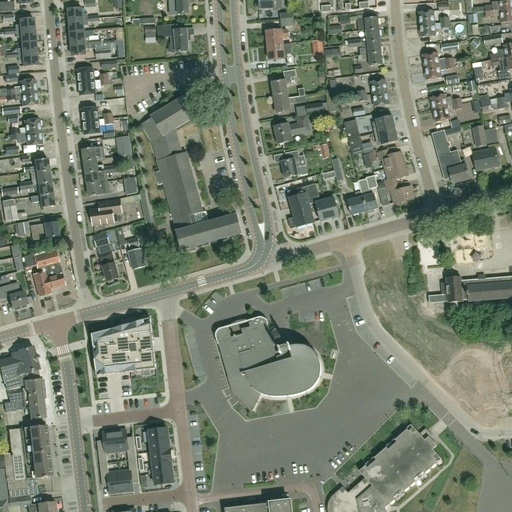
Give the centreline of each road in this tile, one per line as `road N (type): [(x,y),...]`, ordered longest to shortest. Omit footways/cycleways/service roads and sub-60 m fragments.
road 1 (residential): [(89,313),(47,0)]
road 2 (residential): [(434,214),(399,65),(394,0)]
road 3 (residential): [(190,492),(165,293)]
road 4 (unclassified): [(85,508),(55,323)]
road 5 (tertiary): [(224,76),(264,238)]
road 6 (tertiary): [(264,238),(267,210),(240,74)]
road 7 (residential): [(415,370),(316,463),(308,487)]
road 8 (residential): [(415,370),(368,316),(345,242)]
